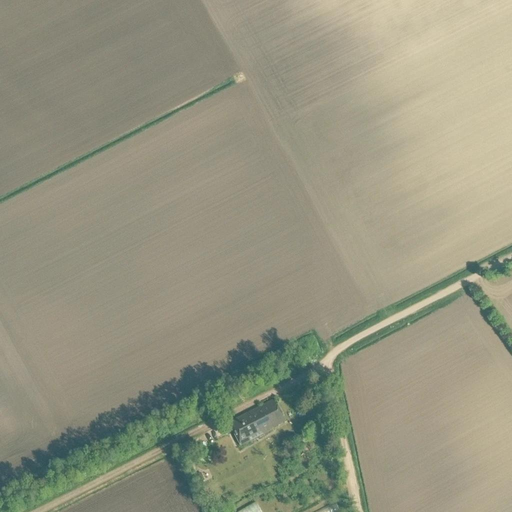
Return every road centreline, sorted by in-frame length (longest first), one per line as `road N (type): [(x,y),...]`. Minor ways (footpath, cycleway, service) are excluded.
road 1 (track): [(357,511),(325,365),(35,511)]
road 2 (unclassified): [(325,365),(343,345),(511,259)]
